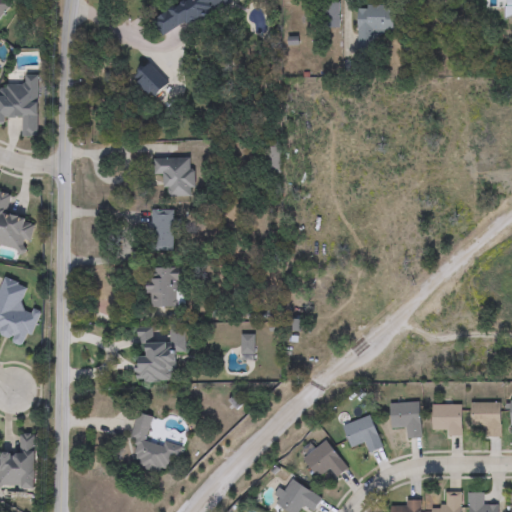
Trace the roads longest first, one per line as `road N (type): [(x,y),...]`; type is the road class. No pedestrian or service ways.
road 1 (tertiary): [(74,0),(63,169),(63,511)]
road 2 (residential): [(316,386),(511,214)]
road 3 (residential): [(197,511),(316,386)]
road 4 (residential): [(511,465),(397,479),(360,511)]
